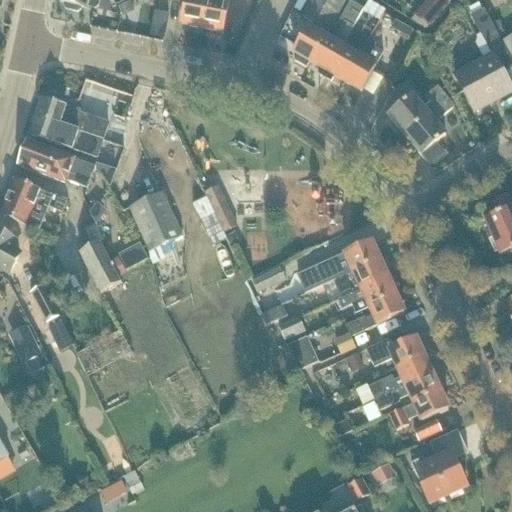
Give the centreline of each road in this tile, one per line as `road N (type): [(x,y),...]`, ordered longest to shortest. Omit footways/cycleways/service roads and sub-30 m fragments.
road 1 (residential): [(511,436),(409,214)]
road 2 (residential): [(240,88),(27,43)]
road 3 (residential): [(409,214),(357,149),(311,116),(240,88)]
road 4 (residential): [(409,214),(511,147)]
road 5 (unclassified): [(0,160),(27,43)]
